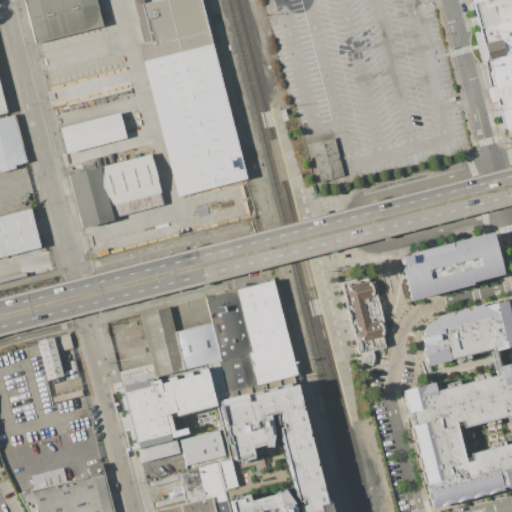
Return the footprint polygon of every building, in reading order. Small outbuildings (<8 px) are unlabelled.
[(95,0),(102,26),(36,43),(25,0),(95,0)] [(151,41),(141,4),(156,0),(197,0),(245,179),(178,197),(137,44),(151,41)] [(511,0),(511,137),(507,139),(472,0),(511,0)] [(63,128),(120,114),(126,139),(69,153),(63,128)] [(0,118),(12,115),(25,162),(12,166),(13,168),(0,171),(0,118)] [(321,182),(312,145),(334,140),(343,176),(321,182)] [(149,154),(158,192),(161,205),(111,217),(112,220),(81,228),(68,175),(149,154)] [(0,215),(28,208),(38,247),(0,256),(0,215)] [(490,231),(501,273),(469,281),(470,284),(409,300),(397,255),(490,231)] [(234,289),(250,352),(247,353),(255,383),(255,384),(295,374),(271,280),(234,289)] [(385,349),(382,337),(387,336),(374,280),(344,287),(363,366),(372,368),(375,360),(373,352),(385,349)] [(217,361),(225,391),(255,383),(247,353),(250,352),(234,289),(203,297),(209,322),(219,360),(217,361)] [(420,342),(426,365),(489,349),(492,348),(492,350),(511,344),(511,332),(504,300),(480,306),(479,304),(468,306),(468,309),(465,310),(464,308),(453,310),(453,313),(450,313),(449,311),(438,314),(438,316),(435,317),(430,320),(426,323),(423,327),(421,332),(420,337),(420,342)] [(150,363),(138,314),(167,306),(173,332),(183,369),(156,376),(154,377),(150,363)] [(173,332),(209,322),(219,360),(217,361),(206,363),(183,369),(173,332)] [(53,336),(37,340),(46,379),(62,375),(53,336)] [(217,361),(225,391),(214,394),(206,363),(217,361)] [(511,361),(498,365),(496,366),(497,369),(495,370),(493,371),(494,375),(433,390),(431,382),(400,390),(406,413),(409,412),(412,424),(409,425),(430,507),(501,489),(500,487),(505,486),(505,488),(511,486),(511,361)] [(154,377),(121,385),(117,372),(150,363),(154,377)] [(121,385),(154,377),(156,376),(158,383),(166,381),(165,378),(173,376),(173,379),(182,377),(181,374),(189,371),(190,375),(197,373),(196,370),(205,367),(214,405),(174,415),(173,411),(166,413),(171,431),(184,428),(185,433),(173,436),(178,452),(141,462),(121,385)] [(231,511),(229,501),(239,498),(240,503),(281,492),(285,511),(289,511),(297,510),(280,445),(234,457),(221,403),(293,384),(326,511),(231,511)] [(80,390),(81,395),(53,401),(51,397),(80,390)] [(217,430),(223,456),(185,465),(179,439),(217,430)] [(185,503),(177,472),(215,462),(227,511),(153,511),(185,503)] [(18,493),(28,511),(114,511),(102,463),(87,467),(89,476),(67,481),(64,468),(30,475),(35,489),(18,493)]
